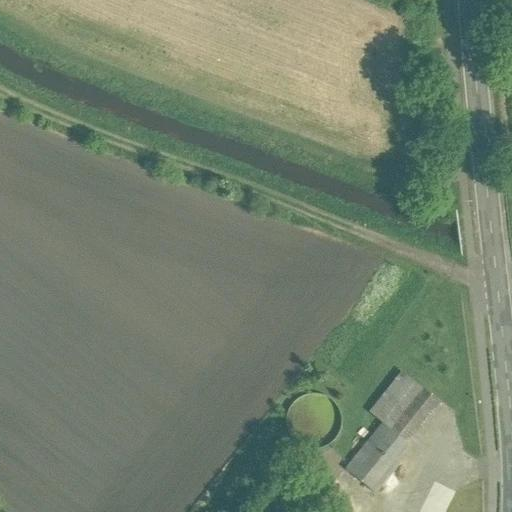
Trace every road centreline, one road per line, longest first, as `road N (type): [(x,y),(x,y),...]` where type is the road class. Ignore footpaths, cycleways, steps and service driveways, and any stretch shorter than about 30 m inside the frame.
road 1 (tertiary): [(511,436),(473,0)]
road 2 (unknown): [(290,304),(481,367)]
